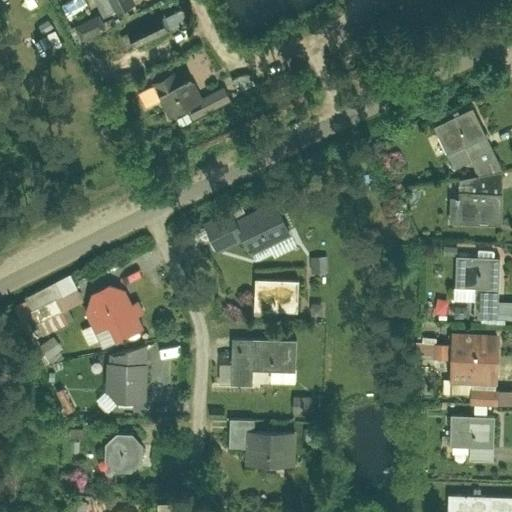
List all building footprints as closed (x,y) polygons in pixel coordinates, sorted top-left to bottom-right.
[(46,0),(23,0),(28,10),(48,3),(46,0)] [(93,0),(102,18),(134,3),(132,0),(93,0)] [(136,50),(170,34),(159,12),(126,27),(136,50)] [(171,44),(148,53),(152,61),(174,52),(171,44)] [(165,111),(205,92),(191,62),(151,80),(165,111)] [(479,106),(439,124),(460,166),(498,146),(479,106)] [(508,166),(464,175),(464,190),(456,190),(455,218),(507,219),(508,166)] [(282,196),(240,216),(256,250),(298,229),(282,196)] [(503,253),(461,251),(461,283),(503,284),(503,253)] [(70,319),(64,309),(84,298),(71,272),(11,302),(25,331),(45,321),(49,330),(70,319)] [(305,276),(261,274),(259,307),(304,308),(305,276)] [(117,278),(97,287),(90,307),(108,344),(150,322),(144,310),(150,307),(144,296),(139,299),(132,285),(117,278)] [(504,330),(456,328),(455,378),(503,379),(504,330)] [(301,337),(237,334),(236,366),(300,367),(301,337)] [(152,340),(113,348),(111,380),(123,381),(121,395),(152,397),(154,358),(151,358),(152,340)] [(441,356),(441,341),(417,341),(417,356),(441,356)] [(511,386),(469,389),(470,404),(511,401),(511,386)] [(499,412),(456,410),(455,443),(499,443),(499,412)] [(301,427),(252,424),(251,458),(301,460),(301,427)] [(148,440),(138,428),(122,426),(111,437),(110,454),(121,464),(137,465),(147,455),(148,440)] [(0,492),(13,491),(9,442),(0,442),(0,492)] [(511,511),(511,491),(453,490),(452,511),(511,511)] [(67,496),(66,511),(87,511),(88,496),(67,496)] [(146,511),(138,503),(123,503),(113,511),(146,511)]
